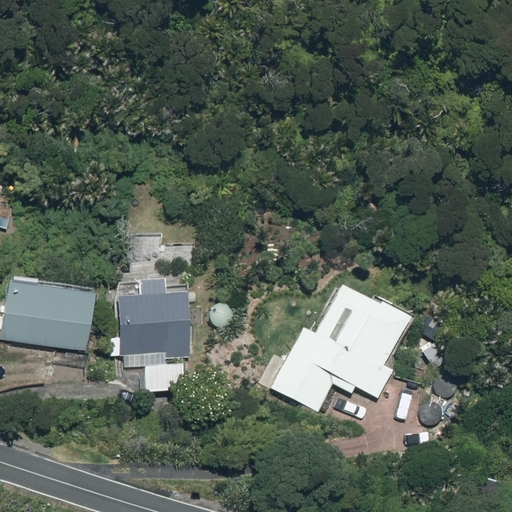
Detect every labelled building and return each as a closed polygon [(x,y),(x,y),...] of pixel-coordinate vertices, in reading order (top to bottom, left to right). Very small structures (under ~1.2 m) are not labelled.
[(9,341),(88,351),(95,292),(16,283),(9,341)] [(270,388),(316,412),(336,378),(376,399),(392,371),(383,366),(408,321),(343,286),(314,336),(303,329),(270,388)] [(121,297),(124,360),(191,357),(187,294),(121,297)] [(437,369),(448,362),(437,343),(425,351),(437,369)] [(149,392),(186,390),(185,366),(148,369),(149,392)]
